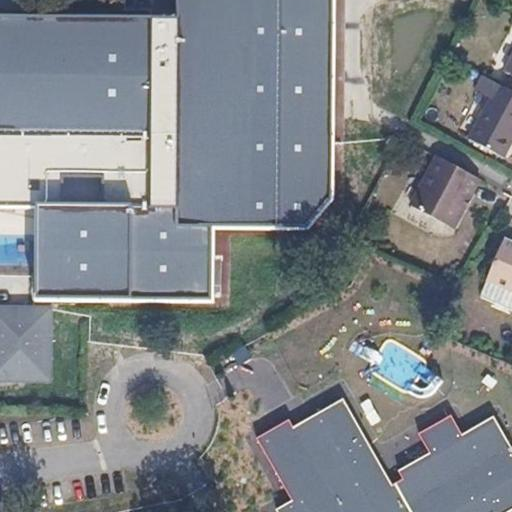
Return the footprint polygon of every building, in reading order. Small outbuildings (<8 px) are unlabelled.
[(211,303),(212,229),(308,229),(333,201),(332,0),(176,0),(176,18),(0,18),(0,202),(37,203),(35,303),(211,303)] [(511,52),(502,72),(510,77),(502,91),(511,95),(511,52)] [(473,94),(489,102),(465,145),(500,164),(511,141),(511,95),(502,91),(481,79),(473,94)] [(481,185),(441,162),(414,212),(452,230),(467,202),(471,204),(481,185)] [(511,244),(501,240),(499,245),(511,250),(511,244)] [(511,250),(499,245),(484,280),(511,292),(511,250)] [(48,308),(0,307),(0,380),(46,381),(48,308)] [(323,389),(325,430),(345,441),(343,448),(337,446),(320,510),(326,511),(397,511),(395,509),(395,505),(398,484),(408,478),(431,486),(482,455),(440,388),(413,399),(386,357),(369,369),(361,368),(354,356),(315,381),(323,389)]
